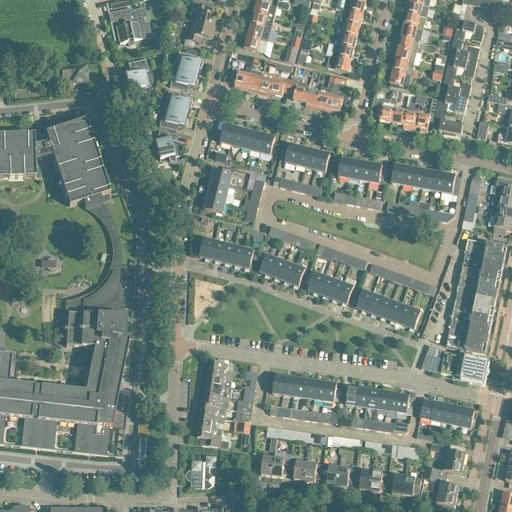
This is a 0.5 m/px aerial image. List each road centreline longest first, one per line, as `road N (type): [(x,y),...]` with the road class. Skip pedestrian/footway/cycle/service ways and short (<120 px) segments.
road 1 (residential): [(455,231),(434,280),(275,222),(264,212),(268,197),(346,213)]
road 2 (residential): [(501,402),(436,384),(175,345)]
road 3 (residential): [(181,209),(138,155),(88,0)]
road 4 (residential): [(355,139),(208,102)]
road 5 (residential): [(165,494),(175,345)]
road 6 (residential): [(355,139),(388,0)]
road 7 (residential): [(175,345),(181,209)]
